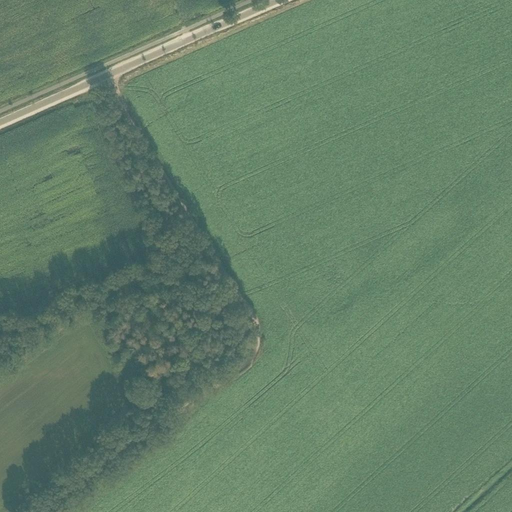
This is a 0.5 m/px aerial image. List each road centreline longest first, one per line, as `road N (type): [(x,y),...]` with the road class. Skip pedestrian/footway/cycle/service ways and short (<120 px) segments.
road 1 (track): [(99,67),(231,280),(259,340),(239,373),(46,511)]
road 2 (unclassified): [(0,121),(275,0)]
